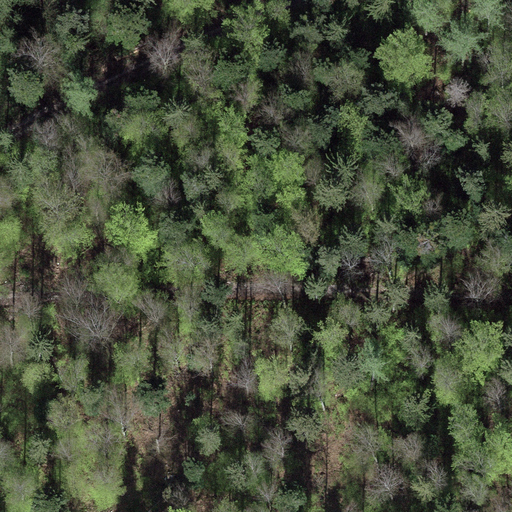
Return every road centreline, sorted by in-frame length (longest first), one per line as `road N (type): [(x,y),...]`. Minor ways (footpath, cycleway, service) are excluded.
road 1 (track): [(511,301),(284,290),(0,298)]
road 2 (track): [(289,0),(0,134)]
